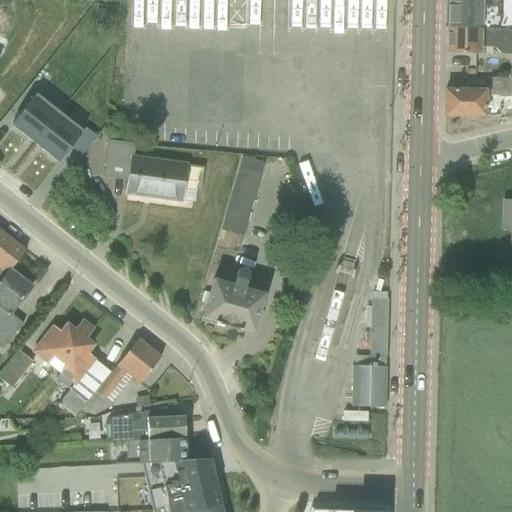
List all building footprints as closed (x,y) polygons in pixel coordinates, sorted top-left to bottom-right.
[(442,0),(443,10),(479,10),(479,0),(442,0)] [(443,10),(442,34),(479,35),(479,10),(443,10)] [(442,58),(478,59),(479,35),(442,34),(442,58)] [(511,84),(488,84),(487,101),(496,101),(510,102),(511,101),(511,84)] [(441,123),(485,123),(484,91),(441,91),(441,123)] [(32,145),(58,113),(34,95),(9,126),(32,145)] [(511,101),(510,102),(496,101),(496,115),(511,114),(511,101)] [(81,132),(58,113),(32,145),(56,164),(81,132)] [(115,197),(174,206),(180,165),(121,156),(115,197)] [(255,204),(246,164),(220,171),(228,207),(230,206),(234,222),(243,220),(241,208),(255,204)] [(508,275),(511,275),(511,198),(500,199),(499,228),(509,228),(508,275)] [(0,275),(3,273),(19,253),(0,237),(0,275)] [(3,273),(0,275),(0,315),(22,288),(3,273)] [(197,325),(253,339),(263,299),(208,285),(197,325)] [(384,305),(369,304),(368,312),(363,312),(363,327),(367,327),(366,362),(382,363),(384,305)] [(44,372),(82,325),(76,320),(66,332),(58,326),(50,335),(44,330),(24,355),(44,372)] [(44,372),(65,389),(88,362),(80,356),(86,349),(79,343),(88,331),(82,325),(44,372)] [(131,384),(153,360),(132,341),(110,365),(131,384)] [(0,381),(16,359),(1,349),(0,351),(0,381)] [(347,411),(380,413),(382,363),(366,362),(349,361),(347,411)] [(43,402),(59,417),(74,401),(58,386),(43,402)] [(124,443),(181,440),(181,417),(157,418),(156,411),(111,419),(103,425),(104,443),(124,443)] [(125,464),(137,464),(183,462),(181,440),(124,443),(125,464)] [(150,511),(196,511),(219,507),(209,460),(183,462),(137,464),(150,511)] [(29,464),(28,483),(65,485),(66,465),(29,464)]
